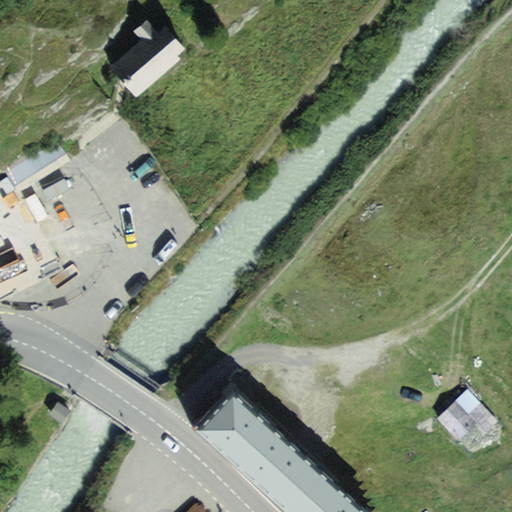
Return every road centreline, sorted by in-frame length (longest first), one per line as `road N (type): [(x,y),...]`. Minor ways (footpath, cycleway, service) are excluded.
road 1 (track): [(172,436),(226,366),(254,353),(333,357),(370,349),(461,302),(511,244)]
road 2 (track): [(149,230),(205,216),(386,0)]
road 3 (primary): [(252,511),(141,413),(74,368),(0,337)]
